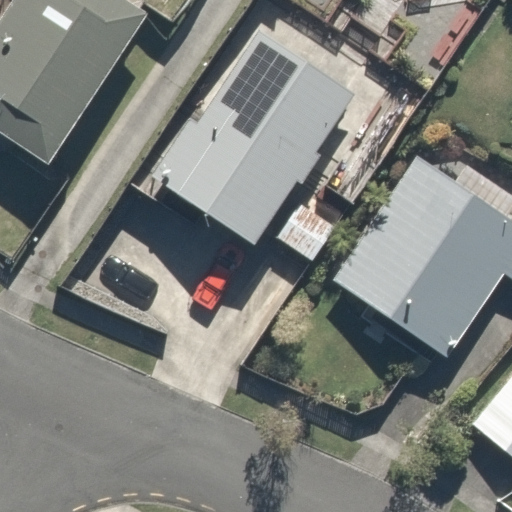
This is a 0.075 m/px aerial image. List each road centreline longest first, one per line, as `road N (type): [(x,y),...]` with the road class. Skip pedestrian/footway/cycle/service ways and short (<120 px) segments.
road 1 (residential): [(67,409),(335,511)]
road 2 (residential): [(1,511),(67,409)]
